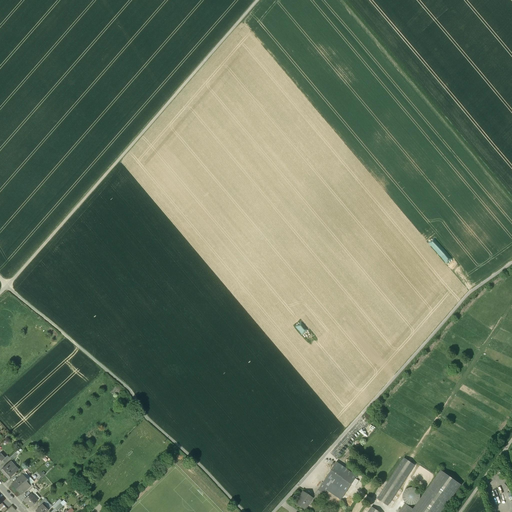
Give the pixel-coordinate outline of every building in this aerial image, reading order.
[(18,450),(11,457),(13,459),(20,453),(18,450)] [(404,458),(377,499),(388,505),(414,465),(404,458)] [(10,461),(0,470),(8,479),(14,474),(16,472),(12,467),(14,465),(10,461)] [(357,476),(336,462),(317,490),(324,494),(326,490),(341,500),(357,476)] [(413,510),(405,504),(399,511),(440,511),(461,485),(441,471),(413,510)] [(34,482),(25,473),(22,475),(20,477),(12,485),(21,494),(26,490),(29,486),(31,484),(34,482)] [(421,493),(420,491),(418,488),(415,486),(412,486),(409,486),(407,487),(404,489),(403,492),(403,495),(403,497),(404,500),(406,502),(409,503),(412,504),(415,503),(417,502),(419,499),(421,497),(421,493)] [(28,492),(25,494),(27,497),(35,490),(33,487),(28,492)] [(492,491),(497,505),(502,503),(497,489),(492,491)] [(27,497),(23,501),(25,503),(26,502),(30,507),(40,498),(35,494),(38,491),(36,490),(36,491),(35,490),(27,497)] [(312,498),(303,492),(299,499),(299,498),(295,504),(304,510),(312,498)] [(44,498),(38,504),(41,506),(44,504),(47,501),(44,498)] [(60,499),(53,506),(55,508),(60,503),(62,502),(60,499)] [(60,503),(55,508),(57,511),(63,506),(60,503)]
